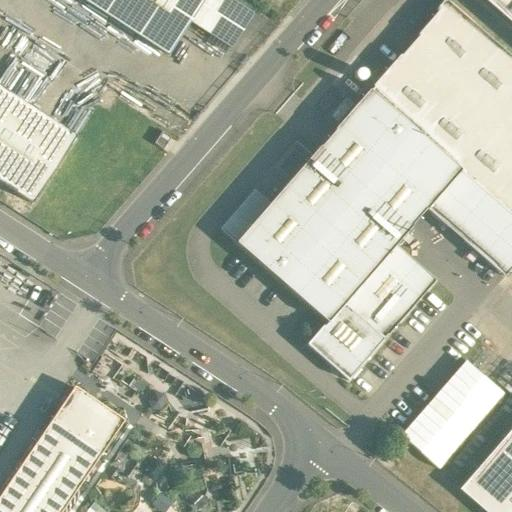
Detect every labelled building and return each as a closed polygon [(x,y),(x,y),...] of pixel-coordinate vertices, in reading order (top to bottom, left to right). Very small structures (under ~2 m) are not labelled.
[(205,0),(81,0),(169,56),(190,23),(205,0)] [(253,16),(228,0),(205,0),(190,23),(231,49),(253,16)] [(511,511),(511,0),(483,0),(511,24),(511,424),(456,488),(483,511),(511,511)] [(446,2),(418,35),(417,36),(418,37),(401,57),(399,56),(373,86),(372,87),(373,89),(370,92),(460,171),(460,172),(460,173),(511,218),(511,57),(448,2),(447,1),(446,2)] [(75,138),(0,88),(0,184),(32,205),(75,138)] [(267,207),(236,243),(236,244),(236,245),(327,324),(327,325),(344,305),(395,247),(411,228),(411,227),(424,211),(426,212),(426,211),(460,173),(460,172),(460,171),(370,92),(369,92),(367,92),(267,207)] [(171,139),(162,133),(154,145),(163,151),(171,139)] [(293,149),(276,169),(285,177),(302,157),(293,149)] [(511,218),(460,173),(426,211),(502,277),(503,277),(504,277),(511,267),(511,218)] [(222,231),(236,243),(267,207),(253,195),(222,231)] [(395,247),(344,305),(383,339),(386,336),(387,336),(388,335),(435,282),(434,281),(395,247)] [(344,305),(327,325),(327,324),(323,328),(322,327),(321,328),(306,345),(306,346),(306,347),(346,382),(348,382),(383,341),(384,340),(383,339),(344,305)] [(505,394),(462,359),(397,434),(438,469),(505,394)] [(74,388),(0,502),(0,511),(65,511),(123,422),(74,388)]
